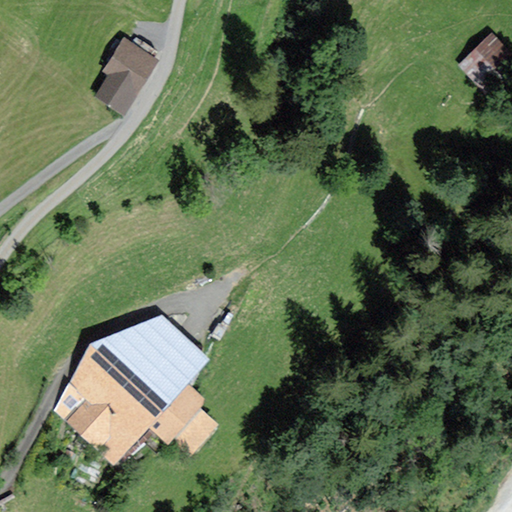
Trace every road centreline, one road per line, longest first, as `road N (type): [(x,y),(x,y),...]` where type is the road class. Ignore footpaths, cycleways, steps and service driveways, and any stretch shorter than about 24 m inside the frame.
road 1 (unclassified): [(0,258),(150,99),(180,0)]
road 2 (track): [(0,208),(100,137),(127,128)]
